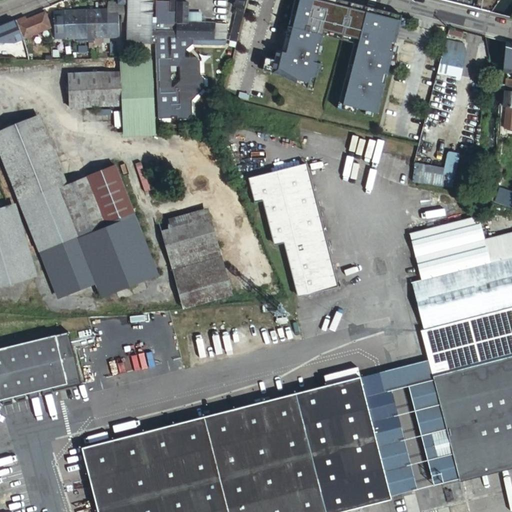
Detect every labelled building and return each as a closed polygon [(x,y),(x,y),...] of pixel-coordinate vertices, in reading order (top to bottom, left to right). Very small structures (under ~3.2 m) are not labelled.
[(123,34),(126,34),(127,0),(118,0),(118,5),(122,5),(121,12),(121,21),(123,34)] [(126,43),(156,42),(159,120),(173,119),(173,118),(178,118),(179,120),(190,119),(194,116),(193,101),(206,88),(205,78),(202,75),(201,61),(198,58),(188,58),(188,53),(188,50),(194,45),(226,46),(227,45),(228,24),(202,24),(202,13),(189,13),(189,2),(182,2),(182,0),(173,0),(172,18),(170,18),(170,1),(157,0),(156,17),(153,17),(154,0),(127,0),(126,34),(126,43)] [(247,0),(236,0),(235,8),(238,8),(230,41),(232,41),(238,42),(247,0)] [(305,87),(312,88),(324,36),(353,43),(336,108),(377,118),(399,34),(404,13),(349,0),(296,0),(288,34),(284,50),(276,47),(274,57),(265,54),(261,69),(278,72),(305,87)] [(56,39),(66,39),(65,12),(55,13),(56,39)] [(66,39),(76,39),(77,12),(65,12),(66,39)] [(77,12),(76,39),(87,39),(87,12),(77,12)] [(87,12),(87,39),(96,39),(96,43),(93,43),(93,46),(98,46),(98,12),(87,12)] [(98,12),(98,46),(101,46),(102,39),(108,38),(108,12),(98,12)] [(119,12),(108,12),(108,38),(119,38),(119,12)] [(18,21),(24,39),(52,27),(46,13),(27,20),(26,18),(18,21)] [(18,21),(0,28),(0,41),(1,42),(16,43),(24,39),(18,21)] [(25,57),(24,49),(15,50),(15,58),(25,57)] [(467,53),(445,49),(439,74),(457,77),(457,80),(461,81),(467,53)] [(122,72),(123,106),(124,136),(157,135),(154,60),(122,61),(122,72)] [(71,108),(123,106),(122,72),(69,74),(71,108)] [(96,284),(59,190),(31,120),(1,132),(67,296),(96,284)] [(445,168),(416,163),(413,180),(426,184),(427,184),(454,188),(456,176),(461,154),(449,151),(448,151),(445,168)] [(338,288),(307,164),(250,178),(255,202),(264,200),(274,244),(284,242),(299,297),(338,288)] [(116,167),(73,185),(78,197),(92,192),(104,221),(133,210),(116,167)] [(73,185),(59,190),(96,284),(101,296),(158,273),(133,210),(104,221),(92,192),(78,197),(73,185)] [(511,189),(499,186),(495,202),(511,206),(511,189)] [(10,213),(0,215),(0,288),(29,280),(10,213)] [(162,233),(185,309),(234,294),(210,217),(162,233)] [(511,256),(412,282),(424,330),(511,307),(511,256)] [(511,307),(424,330),(432,360),(437,380),(511,360),(511,307)] [(288,311),(279,314),(280,319),(290,317),(288,311)] [(69,330),(0,344),(0,397),(79,380),(69,330)] [(385,371),(390,392),(413,386),(437,380),(432,360),(385,371)] [(511,360),(437,380),(462,477),(511,464),(511,360)] [(385,371),(360,378),(390,495),(415,489),(390,392),(385,371)] [(390,495),(360,378),(82,448),(98,511),(346,511),(392,500),(390,495)] [(462,477),(437,380),(413,386),(438,483),(462,477)]
